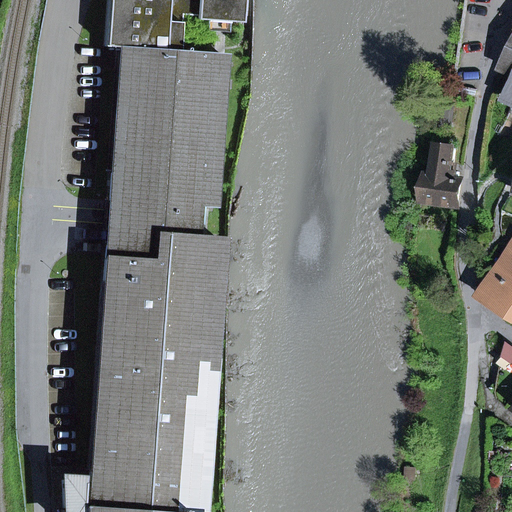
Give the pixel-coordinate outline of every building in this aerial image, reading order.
[(227,22),(240,23),(241,0),(106,0),(104,47),(120,48),(89,479),(62,480),(63,511),(198,511),(217,240),(192,238),(193,228),(194,207),(204,207),(209,208),(220,54),(178,51),(181,15),(196,16),(195,20),(206,21),(227,22)] [(205,31),(227,33),(227,22),(206,21),(205,31)] [(451,129),(454,105),(442,103),(438,127),(451,129)] [(429,175),(425,202),(459,207),(463,179),(457,178),(458,173),(453,172),(456,148),(438,146),(434,175),(429,175)] [(193,228),(203,229),(204,207),(194,207),(193,228)] [(511,247),(480,296),(511,316),(511,247)] [(430,472),(415,471),(415,488),(429,489),(430,472)]
